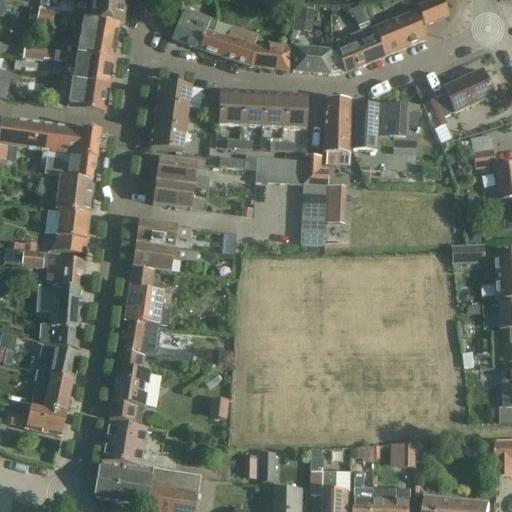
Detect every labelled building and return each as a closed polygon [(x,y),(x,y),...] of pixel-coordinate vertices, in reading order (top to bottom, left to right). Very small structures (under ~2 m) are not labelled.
[(49,0),(40,0),(39,6),(46,8),(49,0)] [(122,26),(125,5),(91,0),(88,22),(118,26),(122,26)] [(439,0),(437,0),(417,8),(425,27),(447,18),(439,0)] [(362,7),(349,13),(352,20),(354,19),(358,29),(369,24),(362,7)] [(215,26),(216,23),(184,10),(171,41),(198,51),(205,33),(212,36),(215,26)] [(38,11),(36,21),(52,24),(54,14),(38,11)] [(376,39),(384,59),(425,42),(414,13),(373,31),(376,39)] [(77,56),(112,61),(118,26),(88,22),(84,22),(77,56)] [(205,33),(198,51),(249,69),(287,73),(290,48),(268,46),(267,51),(253,49),(256,40),(229,31),(215,26),(212,36),(205,33)] [(337,45),(336,55),(344,74),(344,75),(384,59),(376,39),(375,39),(372,31),(337,45)] [(24,49),(22,63),(41,66),(41,62),(65,65),(63,80),(108,87),(112,61),(77,56),(24,49)] [(294,49),(292,74),(329,77),(329,76),(344,74),(336,55),(331,55),(331,52),(294,49)] [(454,115),(492,97),(481,72),(442,90),(445,97),(423,107),(433,131),(445,125),(441,116),(452,111),(454,115)] [(0,87),(8,88),(10,76),(0,74),(0,87)] [(103,115),(108,88),(71,83),(67,110),(103,115)] [(153,107),(187,111),(190,89),(156,84),(153,107)] [(219,93),(210,92),(210,105),(218,106),(219,93)] [(218,106),(217,127),(239,128),(241,94),(219,93),(218,106)] [(261,129),(263,95),(241,94),(239,128),(261,129)] [(282,131),(284,96),(263,95),(261,129),(282,131)] [(284,96),(282,131),(305,132),(307,97),(284,96)] [(348,167),(351,115),(350,103),(325,102),(323,154),(326,154),(325,166),(348,167)] [(416,153),(419,110),(355,106),(352,153),(377,154),(378,143),(380,143),(383,146),(388,146),(391,143),(394,144),(394,152),(416,153)] [(184,132),(187,111),(153,107),(150,128),(184,132)] [(96,159),(96,160),(97,160),(100,132),(0,120),(0,122),(0,121),(0,147),(8,148),(46,152),(96,159)] [(181,155),(184,132),(150,128),(147,150),(181,155)] [(238,152),(239,142),(226,142),(226,152),(238,152)] [(251,143),(239,142),(238,152),(251,153),(251,143)] [(281,155),(282,145),(269,144),(269,154),(281,155)] [(294,145),(282,145),(281,155),(294,155),(294,145)] [(58,179),(93,182),(96,160),(96,159),(46,152),(43,177),(58,179)] [(492,153),(472,155),(474,171),(494,169),(493,168),(494,168),(492,153)] [(266,185),(267,160),(255,159),(254,185),(266,185)] [(231,170),(232,162),(219,160),(218,169),(231,170)] [(278,186),(279,161),(267,160),(266,185),(278,186)] [(303,160),(303,163),(302,187),(326,188),(327,173),(318,173),(318,160),(303,160)] [(154,184),(193,189),(207,191),(208,181),(194,179),(196,166),(158,161),(154,184)] [(290,187),(291,162),(279,161),(278,186),(290,187)] [(232,162),(231,170),(243,172),(244,163),(232,162)] [(290,187),(302,187),(303,163),(291,162),(290,187)] [(511,165),(494,168),(493,168),(494,169),(498,202),(511,200),(511,165)] [(89,217),(93,182),(58,179),(55,212),(58,213),(89,217)] [(191,202),(193,189),(154,184),(151,207),(204,214),(205,203),(191,202)] [(302,187),(302,199),(325,200),(326,188),(302,187)] [(343,225),(344,189),(328,188),(326,225),(343,225)] [(325,212),(325,200),(302,199),(301,211),(325,212)] [(241,208),(240,217),(251,218),(252,209),(241,208)] [(324,224),(325,212),(301,211),(300,223),(324,224)] [(84,256),(89,217),(58,213),(54,252),(84,256)] [(324,236),(324,224),(300,223),(300,235),(324,236)] [(134,246),(173,251),(174,239),(188,241),(189,231),(176,229),(137,224),(134,246)] [(323,248),(324,236),(300,235),(299,247),(323,248)] [(204,255),(173,251),(134,246),(131,269),(152,272),(170,274),(171,261),(203,265),(204,255)] [(453,266),(485,266),(485,249),(453,249),(453,266)] [(4,252),(3,266),(21,268),(41,270),(42,268),(43,259),(43,256),(22,254),(4,252)] [(497,302),(511,301),(511,256),(495,257),(497,302)] [(42,268),(41,270),(47,271),(46,286),(55,287),(82,290),(82,289),(84,263),(49,259),(43,259),(42,268)] [(131,269),(125,323),(158,329),(167,330),(169,308),(171,297),(171,296),(150,293),(152,272),(131,269)] [(37,289),(35,313),(52,314),(51,329),(51,330),(78,332),(82,290),(55,287),(55,290),(37,289)] [(511,364),(511,305),(500,306),(501,333),(502,333),(503,365),(511,364)] [(125,325),(120,354),(144,358),(180,363),(190,365),(192,357),(181,355),(158,351),(161,333),(147,331),(147,329),(125,325)] [(1,336),(0,339),(0,351),(12,354),(16,339),(1,336)] [(35,378),(71,386),(78,356),(41,348),(35,378)] [(144,409),(146,393),(149,374),(142,373),(144,358),(120,354),(108,421),(140,426),(143,409),(144,409)] [(511,370),(503,371),(504,411),(499,411),(499,426),(511,425),(511,370)] [(65,415),(71,386),(35,378),(28,407),(50,412),(65,415)] [(218,401),(216,420),(226,421),(228,402),(218,401)] [(60,439),(65,415),(50,412),(28,407),(26,419),(12,416),(10,426),(25,429),(24,431),(60,439)] [(101,463),(122,467),(139,470),(146,431),(107,425),(101,463)] [(496,479),(511,479),(511,443),(495,444),(496,479)] [(402,447),(401,471),(415,471),(416,447),(402,447)] [(263,484),(275,484),(275,457),(263,457),(263,484)] [(95,499),(145,508),(150,478),(120,473),(122,467),(101,463),(99,471),(95,499)] [(145,508),(144,511),(194,511),(200,479),(152,471),(150,478),(145,508)] [(311,474),(311,498),(323,499),(322,511),(348,511),(349,493),(350,476),(311,474)] [(372,511),(372,502),(373,490),(364,490),(364,475),(355,475),(353,511),(372,511)] [(372,502),(372,511),(409,511),(410,491),(373,490),(372,502)] [(301,511),(302,492),(275,491),(274,511),(301,511)] [(487,511),(489,505),(429,499),(430,495),(425,495),(422,511),(487,511)]
